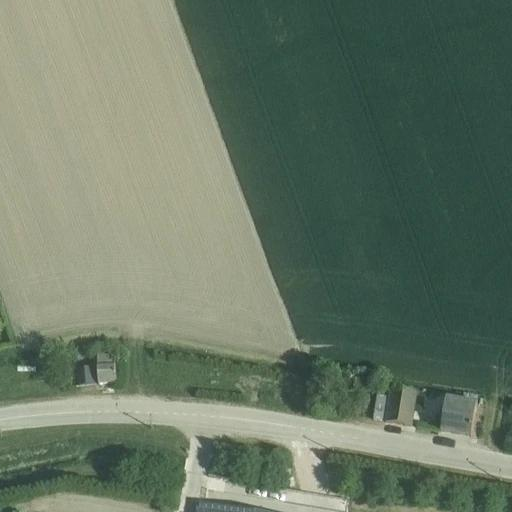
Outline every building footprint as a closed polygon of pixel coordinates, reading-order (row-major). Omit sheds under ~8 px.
[(112,356),(97,357),(99,386),(117,385),(116,368),(112,368),(112,356)] [(77,383),(71,384),(72,389),(95,386),(93,370),(75,372),(77,383)] [(100,389),(46,396),(47,407),(102,400),(100,389)] [(391,390),(386,424),(412,428),(417,394),(391,390)] [(378,397),(374,420),(383,422),(387,399),(378,397)] [(447,400),(441,433),(472,439),(479,399),(464,397),(464,403),(447,400)]
